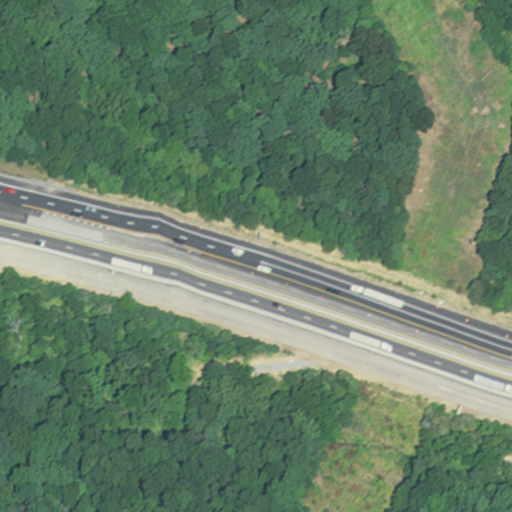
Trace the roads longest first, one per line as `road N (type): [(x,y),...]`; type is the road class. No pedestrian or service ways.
road 1 (motorway): [(0,249),(282,327),(511,405)]
road 2 (motorway): [(511,346),(295,272),(0,192)]
